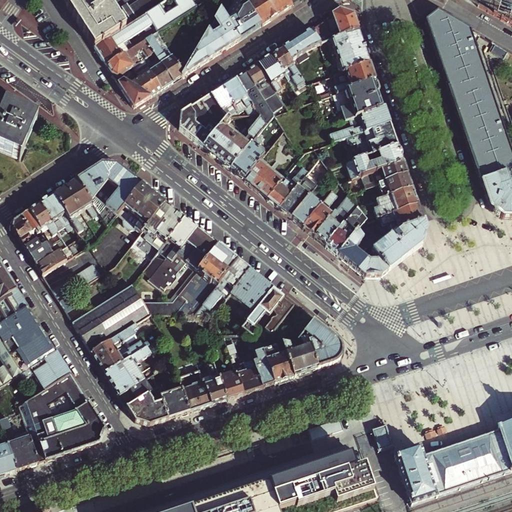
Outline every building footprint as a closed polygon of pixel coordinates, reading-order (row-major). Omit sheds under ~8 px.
[(76,0),(67,6),(96,50),(147,16),(161,7),(170,0),(142,0),(131,8),(129,5),(123,8),(128,16),(122,19),(109,0),(76,0)] [(198,9),(191,0),(172,0),(177,8),(166,15),(161,7),(147,16),(155,28),(159,34),(198,9)] [(240,26),(233,31),(241,42),(261,28),(246,5),(242,0),(241,0),(238,3),(236,0),(235,0),(227,14),(230,19),(234,17),(240,26)] [(253,0),(246,5),(261,28),(293,8),(287,0),(253,0)] [(220,11),(181,80),(241,42),(233,31),(220,11)] [(446,83),(465,137),(481,184),(505,177),(504,174),(511,171),(511,153),(509,148),(506,139),(493,99),(483,70),(479,58),(470,31),(438,12),(426,23),(446,83)] [(319,44),(320,46),(331,42),(358,33),(354,22),(353,18),(346,16),(339,14),(330,20),(311,31),(319,44)] [(96,50),(107,68),(134,50),(131,44),(155,28),(147,16),(96,50)] [(292,44),(286,48),(282,50),(290,64),(319,44),(311,31),(307,34),(299,39),(292,44)] [(342,73),(342,75),(369,66),(360,39),(358,33),(331,42),(339,64),(337,67),(339,72),(342,73)] [(146,43),(151,51),(173,85),(181,80),(166,55),(161,59),(152,44),(157,41),(154,37),(146,43)] [(107,68),(113,76),(124,69),(129,66),(140,58),(151,51),(146,43),(134,50),(107,68)] [(280,52),(271,57),(284,78),(295,94),(306,88),(293,67),(290,64),(282,50),(280,52)] [(151,51),(140,58),(162,93),(173,85),(151,51)] [(281,91),(276,83),(284,78),(271,57),(260,64),(258,66),(267,79),(276,94),(281,91)] [(124,69),(113,76),(151,99),(162,93),(140,58),(129,66),(135,78),(131,80),(124,69)] [(276,94),(267,79),(258,66),(252,69),(246,73),(255,87),(272,114),(284,106),(276,94)] [(375,83),(374,80),(369,66),(342,75),(334,78),(337,89),(335,90),(337,96),(345,93),(375,83)] [(241,143),(225,130),(233,120),(226,121),(203,150),(205,152),(221,164),(231,172),(261,134),(274,118),(255,87),(246,73),(240,77),(235,80),(258,117),(251,118),(253,122),(249,127),(252,128),(241,143)] [(113,76),(134,109),(151,99),(113,76)] [(233,82),(221,89),(238,115),(244,112),(249,118),(251,118),(258,117),(235,80),(233,82)] [(345,123),(347,122),(384,110),(383,106),(375,83),(345,93),(337,96),(333,97),(338,113),(341,112),(345,123)] [(226,121),(233,120),(237,120),(235,117),(238,115),(221,89),(213,95),(210,96),(226,121)] [(179,131),(203,150),(226,121),(210,96),(180,116),(180,123),(179,131)] [(3,107),(0,114),(0,153),(19,162),(37,121),(3,107)] [(47,107),(33,149),(67,160),(81,118),(47,107)] [(388,122),(384,110),(347,122),(350,131),(327,139),(330,147),(337,145),(390,127),(388,122)] [(339,150),(342,151),(350,149),(353,148),(354,151),(351,152),(355,164),(393,151),(398,149),(393,135),(390,127),(337,145),(339,150)] [(259,142),(264,137),(261,134),(231,172),(233,174),(244,183),(261,162),(264,159),(263,154),(260,151),(256,151),(261,144),(259,142)] [(359,179),(398,166),(403,165),(398,149),(393,151),(355,164),(345,167),(350,182),(359,179)] [(269,168),(261,162),(244,183),(247,185),(259,195),(265,200),(266,201),(267,202),(269,199),(280,186),(265,174),(269,168)] [(375,188),(378,186),(407,177),(406,175),(403,165),(398,166),(359,179),(357,180),(361,192),(363,192),(375,188)] [(101,166),(77,182),(99,216),(108,229),(118,217),(141,188),(116,167),(101,166)] [(511,171),(504,174),(505,177),(481,184),(483,190),(485,196),(486,201),(490,211),(496,216),(502,221),(511,221),(511,191),(510,187),(511,186),(511,171)] [(375,190),(379,189),(383,201),(412,191),(408,180),(407,177),(378,186),(375,188),(375,190)] [(280,186),(269,199),(267,202),(276,209),(279,211),(299,187),(302,183),(296,178),(286,190),(280,185),(280,186)] [(77,182),(54,196),(75,229),(80,237),(85,234),(75,218),(87,210),(93,220),(99,216),(77,182)] [(311,196),(299,187),(279,211),(288,219),(291,221),(310,197),(311,196)] [(141,188),(118,217),(124,221),(123,223),(124,228),(129,232),(134,232),(135,231),(141,235),(163,206),(141,188)] [(378,211),(381,220),(383,219),(417,208),(416,203),(412,193),(412,191),(383,201),(379,202),(381,208),(379,208),(380,210),(378,211)] [(304,232),(314,240),(331,219),(326,214),(337,200),(331,195),(322,206),(303,230),(304,232)] [(54,196),(40,205),(58,233),(66,228),(69,233),(75,229),(54,196)] [(322,206),(310,197),(291,221),(300,228),(303,230),(322,206)] [(347,199),(335,215),(331,219),(314,240),(316,241),(324,247),(325,249),(340,230),(334,225),(344,212),(351,217),(357,209),(347,199)] [(40,205),(29,212),(41,231),(47,227),(53,237),(54,237),(57,243),(62,240),(58,233),(40,205)] [(184,221),(163,206),(141,235),(139,237),(158,252),(184,221)] [(390,226),(393,234),(423,224),(423,223),(421,219),(418,210),(417,208),(383,219),(386,227),(390,226)] [(368,220),(358,209),(357,209),(351,217),(340,230),(325,249),(327,250),(336,257),(337,258),(358,232),(368,220)] [(29,212),(21,217),(31,233),(36,230),(38,233),(41,231),(29,212)] [(11,230),(23,249),(36,240),(31,233),(21,217),(14,222),(11,230)] [(218,248),(184,221),(158,252),(142,274),(149,280),(148,283),(158,291),(160,288),(164,292),(167,288),(171,288),(189,268),(197,274),(218,248)] [(426,233),(424,226),(423,224),(393,234),(366,243),(373,253),(374,254),(379,262),(388,274),(389,273),(393,270),(398,266),(403,262),(408,258),(413,254),(418,250),(421,248),(426,233)] [(365,241),(358,232),(337,258),(339,260),(341,261),(364,280),(372,280),(380,280),(388,274),(379,262),(374,254),(370,257),(369,256),(365,262),(369,265),(354,253),(356,251),(365,241)] [(23,249),(35,267),(52,257),(44,244),(48,242),(44,236),(36,240),(23,249)] [(237,264),(218,248),(197,274),(179,297),(186,304),(176,317),(196,317),(202,306),(197,302),(211,285),(217,290),(237,264)] [(35,267),(42,278),(61,265),(65,263),(59,252),(52,257),(35,267)] [(249,273),(237,264),(217,290),(202,306),(196,317),(206,318),(222,298),(227,302),(230,297),(249,273)] [(50,292),(58,304),(73,294),(100,277),(92,265),(50,292)] [(0,329),(27,312),(0,269),(0,329)] [(273,292),(249,273),(230,297),(253,316),(273,292)] [(72,325),(90,354),(134,326),(149,316),(140,301),(131,287),(72,325)] [(283,300),(273,292),(253,316),(235,339),(251,341),(259,331),(255,328),(266,314),(270,317),(273,313),(283,300)] [(58,304),(65,314),(80,304),(73,294),(58,304)] [(169,301),(140,301),(149,316),(176,317),(186,304),(179,297),(175,294),(169,301)] [(293,309),(283,300),(273,313),(276,318),(265,332),(272,336),(293,309)] [(55,356),(27,312),(0,329),(0,390),(30,372),(55,356)] [(332,340),(313,325),(305,335),(313,342),(308,344),(317,372),(331,368),(337,365),(339,360),(341,353),(332,340)] [(90,354),(97,365),(124,347),(123,345),(124,341),(134,335),(132,332),(137,329),(134,326),(90,354)] [(293,381),(317,372),(308,344),(305,335),(294,349),(282,347),(285,355),(293,381)] [(262,391),(274,387),(259,343),(251,341),(258,364),(253,366),(262,391)] [(274,387),(293,381),(285,355),(278,356),(276,350),(271,351),(269,345),(259,343),(274,387)] [(97,365),(104,375),(146,349),(148,347),(146,344),(142,347),(140,344),(127,351),(124,347),(97,365)] [(104,375),(118,398),(144,382),(131,363),(134,361),(136,365),(150,355),(146,349),(104,375)] [(69,378),(55,356),(30,372),(44,394),(69,378)] [(243,397),(262,391),(253,366),(251,359),(242,362),(244,369),(235,372),(243,397)] [(211,408),(226,403),(218,376),(213,362),(197,367),(199,373),(211,408)] [(226,403),(243,397),(235,372),(232,373),(233,377),(224,380),(222,375),(218,376),(226,403)] [(189,415),(211,408),(199,373),(177,380),(181,391),(189,415)] [(118,398),(126,410),(157,390),(152,377),(144,382),(118,398)] [(104,431),(69,378),(44,394),(19,410),(29,440),(38,466),(98,446),(104,431)] [(148,429),(168,422),(160,399),(157,390),(126,410),(135,423),(148,429)] [(168,422),(189,415),(181,391),(160,399),(168,422)] [(340,418),(308,429),(312,440),(344,429),(340,418)] [(16,473),(38,466),(29,440),(15,445),(6,420),(0,422),(0,425),(7,447),(16,473)] [(420,449),(395,457),(397,464),(411,508),(411,507),(511,473),(511,424),(497,429),(498,433),(423,458),(420,449)] [(379,451),(392,447),(386,427),(373,431),(379,451)] [(279,442),(285,455),(303,448),(298,435),(279,442)] [(0,478),(16,473),(7,447),(0,449),(0,478)] [(181,511),(344,511),(377,501),(365,466),(353,471),(348,457),(181,511)] [(429,511),(511,484),(511,473),(411,507),(412,511),(429,511)]
